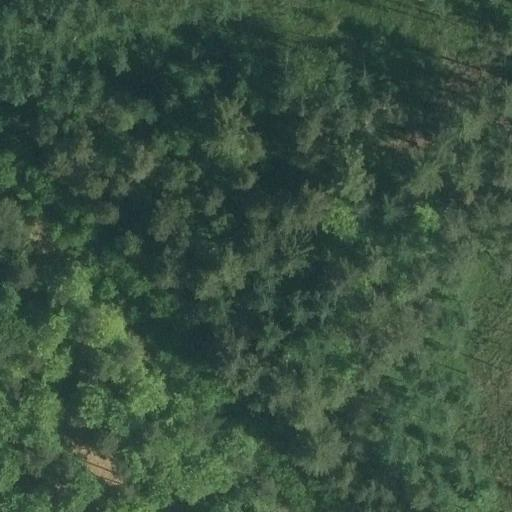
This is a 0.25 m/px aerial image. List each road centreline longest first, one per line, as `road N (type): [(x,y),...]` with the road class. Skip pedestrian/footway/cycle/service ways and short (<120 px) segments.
road 1 (track): [(335,511),(0,141)]
road 2 (track): [(0,363),(39,223),(58,206)]
